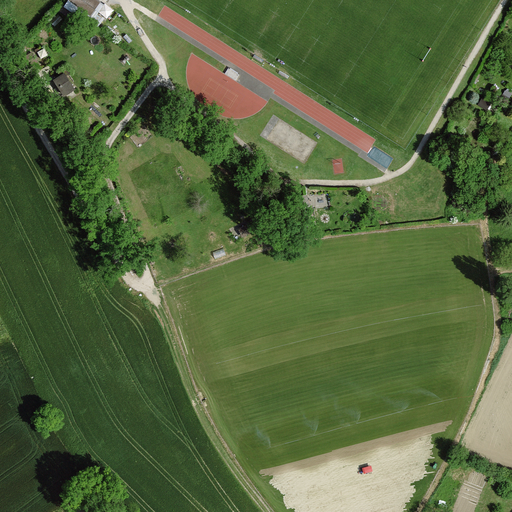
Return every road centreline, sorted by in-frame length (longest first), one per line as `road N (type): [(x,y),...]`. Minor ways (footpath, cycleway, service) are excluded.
road 1 (track): [(0,50),(126,278),(139,289),(148,283)]
road 2 (track): [(146,287),(209,427),(268,511)]
